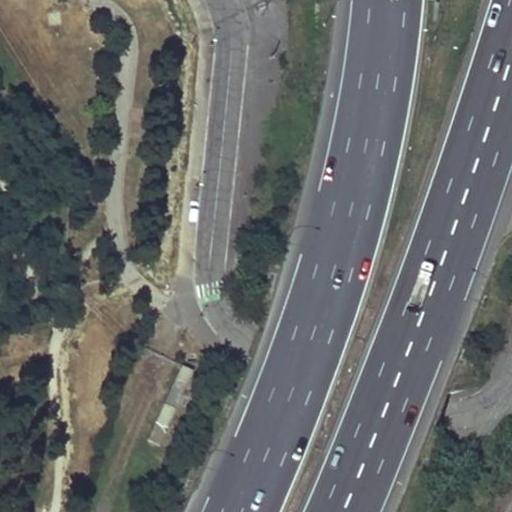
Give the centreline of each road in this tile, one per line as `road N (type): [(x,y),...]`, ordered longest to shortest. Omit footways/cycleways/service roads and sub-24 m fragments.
road 1 (motorway): [(387,0),(351,210),(239,511)]
road 2 (motorway): [(339,511),(382,415),(511,48)]
road 3 (tertiary): [(252,342),(231,327),(208,269),(231,37),(224,0)]
road 4 (tertiary): [(252,342),(443,410)]
